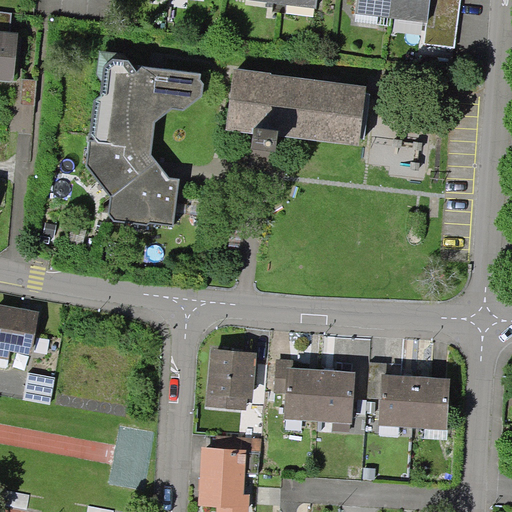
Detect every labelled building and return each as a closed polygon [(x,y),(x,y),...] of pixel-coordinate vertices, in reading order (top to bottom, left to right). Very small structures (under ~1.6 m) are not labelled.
[(315,0),(237,0),(237,3),(315,13),(315,0)] [(461,0),(352,0),(350,19),(422,27),(421,48),(455,50),(461,0)] [(15,38),(0,35),(0,83),(10,85),(15,38)] [(193,102),(195,80),(131,73),(115,63),(99,70),(94,100),(88,105),(84,134),(85,148),(81,170),(105,201),(103,217),(109,227),(168,232),(169,193),(147,156),(153,124),(173,114),(193,102)] [(364,93),(228,77),(222,134),(239,136),(237,157),(260,160),(262,142),(357,153),(364,93)] [(0,349),(40,357),(49,310),(0,300),(0,349)] [(264,352),(217,347),(212,404),(258,409),(264,352)] [(364,372),(296,368),(293,419),(362,423),(364,372)] [(458,378),(392,375),(390,425),(456,428),(458,378)] [(253,448),(206,447),(205,506),(252,507),(253,448)]
